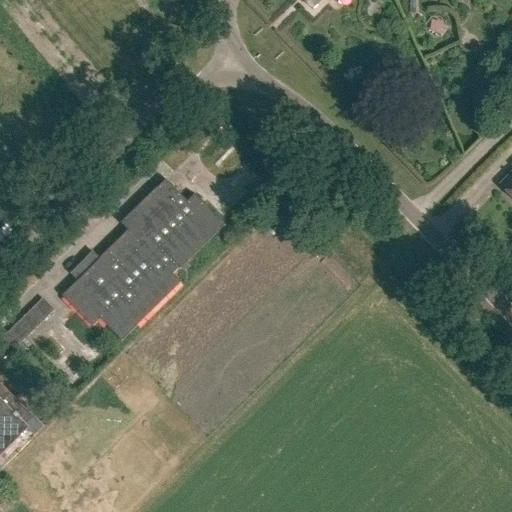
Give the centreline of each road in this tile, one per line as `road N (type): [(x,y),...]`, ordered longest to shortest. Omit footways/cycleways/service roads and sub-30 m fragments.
road 1 (residential): [(511,317),(312,113),(240,72)]
road 2 (residential): [(0,264),(151,115),(240,72)]
